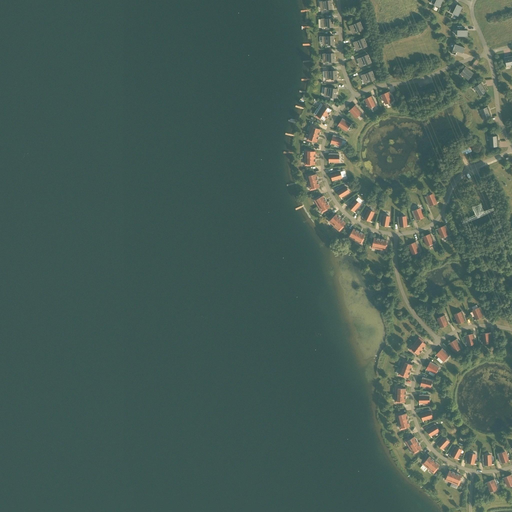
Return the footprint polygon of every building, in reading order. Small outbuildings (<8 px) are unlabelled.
[(321,0),(320,0),(322,4),(323,8),(322,11),(322,10),(332,9),(332,0),(321,2),(321,0)] [(449,12),(458,16),(462,7),(457,4),(454,10),(451,8),(449,12)] [(333,27),(333,19),(322,19),(322,18),(323,21),(323,25),(322,29),(323,28),(333,27)] [(349,25),(351,28),(353,32),(353,35),(354,35),(353,34),(363,30),(359,22),(350,26),(349,25)] [(461,30),(462,26),(458,26),(457,36),(468,36),(468,30),(461,30)] [(334,45),(333,36),(323,37),(323,35),(322,35),(324,39),(324,43),(323,46),(323,47),(323,45),(334,45)] [(353,41),(355,44),(357,48),(357,52),(358,52),(357,50),(367,46),(364,38),(354,42),(353,41)] [(463,53),(465,47),(455,44),(452,54),(456,55),(457,51),(463,53)] [(335,62),(334,54),(324,54),(323,53),(325,56),(325,60),(324,64),(324,63),(335,62)] [(357,58),(359,61),(361,64),(361,68),(362,68),(361,67),(371,63),(368,55),(358,59),(357,58)] [(468,80),(474,73),(466,67),(459,75),(461,73),(469,79),(468,80)] [(337,79),(336,71),(326,71),(325,70),(327,74),(327,78),(326,81),(326,80),(337,79)] [(361,74),(363,77),(365,81),(365,84),(365,83),(375,79),(372,71),(362,75),(361,74)] [(480,96),(487,91),(482,82),(472,88),(473,89),(475,87),(481,95),(480,96)] [(336,89),(333,89),(326,88),(326,87),(325,87),(326,90),(326,94),(324,98),(325,96),(335,98),(336,89)] [(386,104),(387,104),(388,104),(390,103),(390,102),(393,101),(389,92),(382,95),(383,96),(384,98),(386,104)] [(370,108),(371,108),(372,108),(373,108),(374,106),(377,105),(372,96),(365,99),(370,108)] [(319,110),(328,115),(332,110),(328,108),(329,107),(326,105),(325,106),(324,105),(321,111),(319,110)] [(360,115),(363,113),(356,105),(350,110),(357,118),(358,117),(359,117),(360,116),(360,115)] [(484,120),(492,117),(488,107),(478,111),(481,110),(484,119),(483,119),(484,120)] [(325,121),(328,115),(319,110),(320,111),(317,116),(318,117),(317,118),(320,120),(321,119),(325,121)] [(338,125),(347,131),(347,130),(349,130),(350,128),(349,127),(351,124),(342,118),(338,125)] [(309,133),(319,136),(321,130),(317,128),(317,127),(313,126),(313,127),(312,127),(310,133),(309,133)] [(317,142),(319,136),(309,133),(310,134),(308,140),(309,140),(309,141),(312,142),(313,141),(317,142)] [(341,146),(341,144),(342,144),(343,142),(342,141),(343,138),(333,135),(331,143),(341,146)] [(490,147),(499,147),(498,136),(487,137),(490,137),(491,147),(490,147)] [(342,174),(341,173),(340,170),(330,173),(332,180),(342,177),(342,176),(343,175),(342,174)] [(308,183),(318,180),(316,174),(312,175),(312,174),(309,175),(309,176),(308,176),(309,183),(308,183)] [(318,180),(308,183),(310,183),(311,189),(312,189),(313,190),(316,189),(316,188),(320,187),(318,180)] [(348,188),(347,188),(345,185),(336,190),(341,197),(349,192),(349,191),(349,190),(348,188)] [(429,195),(429,196),(425,197),(429,206),(436,203),(432,194),(431,194),(430,194),(429,195)] [(318,206),(327,201),(323,196),(320,198),(319,197),(316,199),(317,199),(316,200),(319,206),(318,206)] [(358,201),(357,201),(354,198),(347,206),(353,211),(360,204),(359,203),(359,202),(358,201)] [(327,201),(318,206),(318,207),(319,206),(323,211),(324,211),(324,212),(327,210),(327,209),(330,207),(327,201)] [(420,208),(418,209),(418,208),(416,209),(416,210),(412,211),(416,221),(423,218),(420,208)] [(371,210),(370,210),(367,209),(362,218),(369,221),(374,212),(373,212),(373,211),(371,210)] [(334,226),(341,219),(336,214),(333,217),(333,216),(330,219),(331,220),(330,221),(335,225),(334,226)] [(386,215),(385,216),(382,215),(380,225),(388,226),(389,217),(388,216),(388,215),(386,215)] [(402,216),(401,217),(398,217),(399,227),(407,226),(406,216),(404,217),(404,216),(402,216)] [(341,219),(334,226),(335,225),(340,230),(340,229),(341,230),(344,227),(343,226),(346,223),(341,219)] [(446,237),(446,236),(450,235),(446,225),(438,229),(442,238),(443,237),(444,238),(446,237)] [(355,241),(359,232),(353,229),(352,232),(351,232),(349,235),(350,236),(349,237),(355,239),(354,241),(355,241)] [(359,232),(355,241),(355,240),(361,243),(362,242),(364,239),(363,238),(365,235),(359,232)] [(431,245),(432,244),(435,243),(431,234),(424,237),(428,246),(429,245),(430,246),(431,245)] [(378,249),(380,239),(374,238),(373,242),(372,242),(371,245),(372,245),(372,247),(379,248),(378,249)] [(380,239),(378,249),(379,249),(379,248),(385,249),(385,248),(386,248),(387,245),(386,245),(387,241),(380,239)] [(417,254),(417,252),(420,251),(416,242),(409,245),(413,254),(414,254),(415,254),(417,254)] [(484,316),(480,307),(477,308),(476,308),(474,309),(474,310),(473,310),(477,319),(474,320),(474,321),(484,316)] [(455,314),(459,323),(456,324),(456,325),(466,320),(462,311),(459,313),(458,312),(456,313),(456,314),(455,314)] [(439,317),(439,318),(438,318),(442,327),(439,328),(439,329),(449,324),(445,315),(442,316),(441,316),(439,317)] [(484,344),(485,344),(486,344),(488,344),(488,343),(492,343),(491,333),(480,334),(483,334),(484,344)] [(469,345),(470,345),(471,346),(473,345),(473,344),(476,343),(474,334),(463,336),(463,337),(466,336),(469,345)] [(415,344),(422,350),(426,345),(423,342),(424,341),(421,339),(420,340),(419,339),(415,344)] [(448,345),(450,343),(455,352),(456,351),(457,352),(459,351),(459,350),(462,348),(457,339),(448,344),(448,345)] [(418,355),(422,350),(415,344),(411,349),(412,350),(412,351),(414,353),(415,352),(418,355)] [(435,357),(437,354),(444,361),(445,360),(446,361),(447,359),(447,358),(449,356),(442,349),(435,356),(435,357)] [(402,368),(410,371),(413,365),(409,364),(409,363),(406,361),(405,362),(404,362),(402,368)] [(425,371),(427,369),(435,374),(436,373),(437,373),(438,371),(437,370),(439,367),(430,362),(425,371)] [(408,377),(410,371),(402,368),(400,374),(401,375),(400,376),(404,377),(404,376),(408,377)] [(432,384),(431,384),(432,380),(423,377),(420,388),(421,385),(430,388),(431,387),(432,386),(432,384)] [(397,395),(406,395),(406,389),(402,388),(402,387),(398,387),(398,388),(397,388),(397,395)] [(430,399),(429,398),(429,395),(419,395),(419,406),(420,406),(420,403),(429,403),(429,401),(430,401),(430,399)] [(432,417),(432,416),(433,415),(432,413),(431,413),(430,410),(420,412),(424,423),(423,420),(432,417)] [(400,422),(408,420),(406,413),(403,414),(402,413),(399,414),(399,415),(398,416),(400,422)] [(410,426),(408,420),(400,422),(401,428),(402,428),(403,429),(406,428),(406,427),(410,426)] [(426,429),(430,436),(432,438),(431,436),(439,430),(438,429),(439,428),(438,427),(437,427),(435,424),(426,429)] [(445,451),(442,449),(449,442),(448,441),(448,440),(447,438),(446,439),(443,436),(436,444),(444,451),(445,451)] [(418,442),(415,437),(411,439),(410,438),(407,440),(408,441),(407,441),(411,447),(418,442)] [(418,450),(422,448),(418,442),(411,447),(414,452),(415,452),(416,453),(419,451),(418,450)] [(458,456),(461,450),(460,449),(460,448),(459,447),(458,448),(454,446),(450,455),(459,460),(460,460),(457,458),(458,456)] [(501,453),(498,454),(501,463),(511,460),(508,461),(505,451),(504,452),(503,451),(501,452),(501,453)] [(471,453),(468,452),(466,462),(476,465),(477,464),(474,464),(476,454),(475,454),(474,453),(472,452),(471,453)] [(486,455),(483,455),(483,465),(494,465),(494,464),(491,465),(491,455),(489,455),(489,454),(487,454),(486,455)] [(429,467),(434,461),(429,456),(427,459),(426,459),(424,462),(424,463),(429,467)] [(439,465),(435,461),(434,461),(429,467),(434,471),(435,471),(438,469),(437,468),(439,465)] [(452,481),(455,473),(449,471),(448,474),(447,474),(445,477),(446,478),(446,479),(452,481)] [(460,479),(461,475),(455,473),(452,481),(458,484),(459,483),(460,483),(461,480),(460,479)] [(508,487),(510,486),(510,487),(511,486),(511,474),(511,475),(502,479),(505,478),(508,487)] [(491,492),(492,491),(493,492),(495,491),(495,490),(498,489),(495,479),(484,484),(485,484),(487,483),(491,492)]
